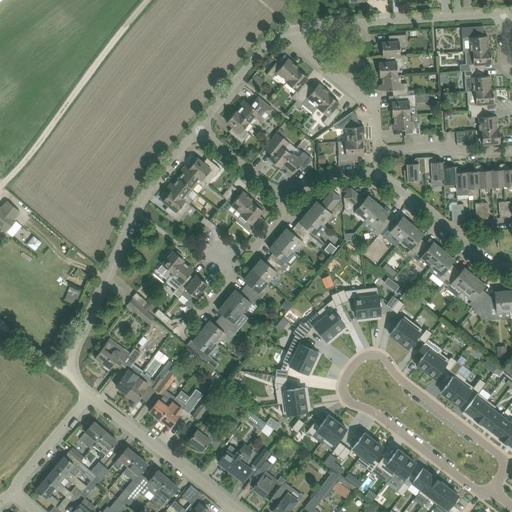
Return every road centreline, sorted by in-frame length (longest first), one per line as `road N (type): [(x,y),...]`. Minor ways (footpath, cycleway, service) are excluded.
road 1 (residential): [(491,489),(505,470),(501,456),(381,356),(365,356),(344,378),(347,399),(487,491)]
road 2 (residential): [(70,368),(134,212),(204,123)]
road 3 (track): [(142,0),(0,189)]
road 4 (residential): [(505,13),(302,18)]
road 5 (residential): [(232,507),(90,396)]
road 6 (residential): [(511,267),(490,260),(375,172)]
road 7 (residential): [(376,140),(366,96),(320,58),(302,18)]
road 8 (residential): [(204,123),(285,25),(302,18)]
road 9 (residential): [(511,148),(452,151),(376,140)]
road 10 (unclassified): [(9,489),(90,396)]
